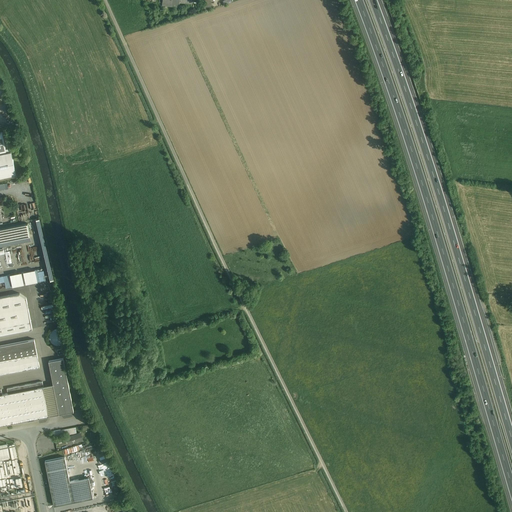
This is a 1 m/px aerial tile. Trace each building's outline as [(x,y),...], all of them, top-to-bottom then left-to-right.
[(7,153),(0,154),(0,177),(16,174),(11,152),(7,153)] [(40,218),(37,219),(51,280),(55,279),(40,218)] [(28,223),(0,228),(0,241),(30,235),(28,223)] [(0,255),(6,254),(8,263),(12,263),(10,251),(5,252),(5,250),(0,250),(0,255)] [(36,270),(24,272),(27,284),(38,282),(36,270)] [(22,272),(11,275),(13,287),(25,284),(22,272)] [(20,293),(0,297),(0,335),(32,329),(26,298),(20,293)] [(66,340),(66,337),(65,334),(64,331),(61,329),(58,329),(54,329),(52,331),(50,334),(49,337),(50,340),(52,343),(55,345),(58,345),(61,345),(64,343),(66,340)] [(34,339),(0,345),(0,360),(37,353),(34,339)] [(66,346),(61,347),(61,349),(57,349),(58,355),(67,353),(66,346)] [(37,353),(0,360),(0,374),(40,367),(37,353)] [(63,358),(49,361),(53,384),(43,386),(49,416),(74,411),(63,358)] [(0,389),(0,425),(49,416),(43,386),(42,381),(7,388),(8,393),(2,394),(1,389),(0,389)] [(76,427),(61,430),(62,436),(77,433),(76,427)] [(80,432),(65,437),(67,445),(83,440),(80,432)] [(65,457),(45,461),(54,505),(74,501),(70,481),(65,457)] [(89,477),(70,481),(74,501),(93,498),(89,477)]
